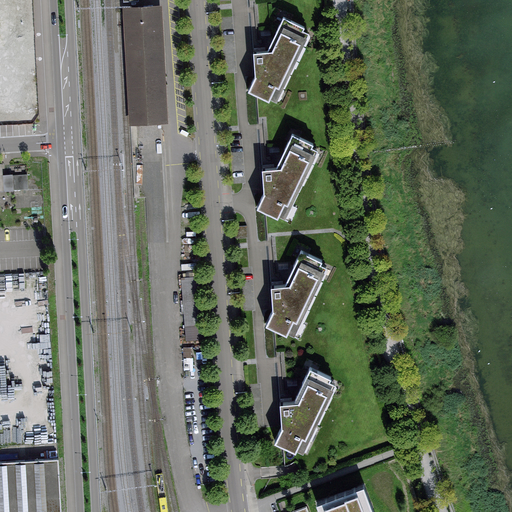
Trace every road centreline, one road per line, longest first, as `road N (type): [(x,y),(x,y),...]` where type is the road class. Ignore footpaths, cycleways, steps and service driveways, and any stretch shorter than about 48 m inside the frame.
road 1 (residential): [(198,0),(238,511)]
road 2 (primary): [(73,216),(65,233),(79,511)]
road 3 (primary): [(95,511),(81,233),(73,216)]
